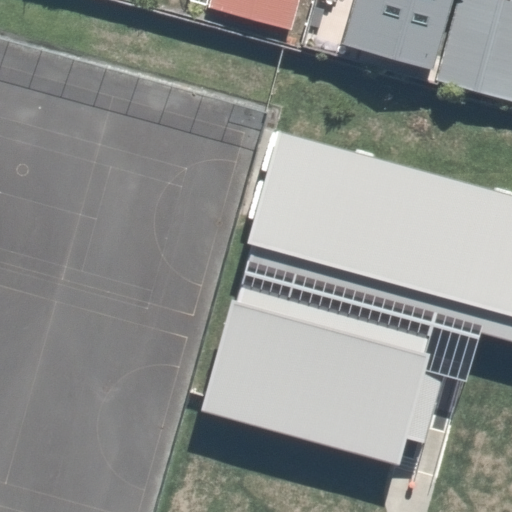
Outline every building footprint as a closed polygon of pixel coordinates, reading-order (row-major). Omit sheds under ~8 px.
[(296,0),(209,0),(207,8),(286,32),(296,0)] [(356,0),(344,44),(431,68),(449,0),(356,0)] [(511,0),(458,0),(438,80),(511,99),(511,0)] [(511,195),(278,132),(247,242),(511,314),(511,195)] [(424,340),(236,286),(200,409),(396,465),(404,440),(422,446),(443,374),(425,369),(429,354),(421,352),(424,340)]
